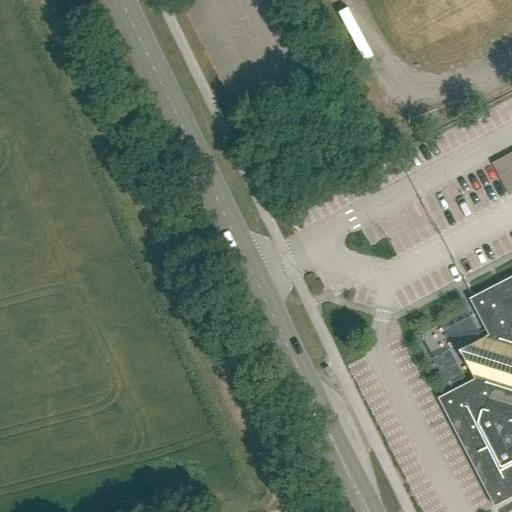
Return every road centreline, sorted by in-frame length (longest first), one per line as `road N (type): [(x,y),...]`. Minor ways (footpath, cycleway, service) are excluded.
road 1 (tertiary): [(364,506),(120,0)]
road 2 (unknown): [(345,0),(375,61),(407,98),(468,84),(511,62)]
